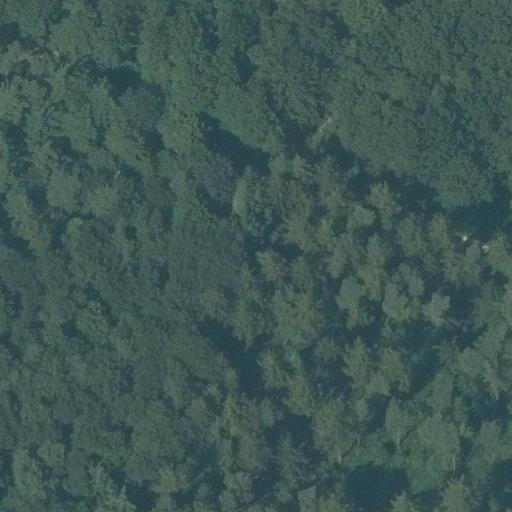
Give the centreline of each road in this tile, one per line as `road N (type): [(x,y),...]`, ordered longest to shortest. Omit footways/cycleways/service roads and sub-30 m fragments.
road 1 (track): [(290,151),(0,37)]
road 2 (track): [(511,238),(290,151)]
road 3 (track): [(349,0),(290,151)]
